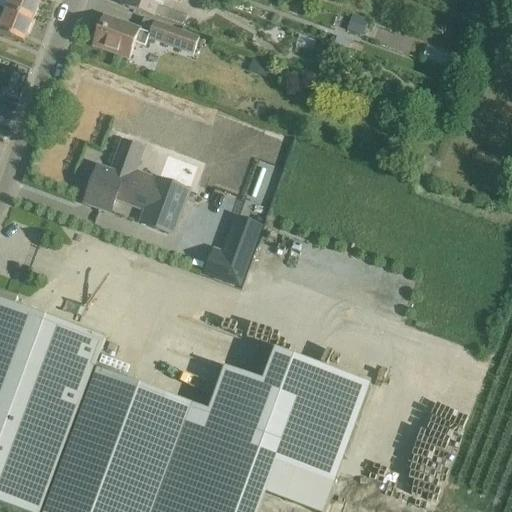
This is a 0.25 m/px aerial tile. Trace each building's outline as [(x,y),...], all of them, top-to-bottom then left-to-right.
[(11,0),(6,12),(32,22),(40,0),(11,0)] [(132,0),(129,10),(153,19),(184,30),(188,18),(161,8),(163,0),(132,0)] [(32,22),(6,12),(0,27),(0,36),(23,45),(32,22)] [(144,21),(140,31),(104,18),(93,49),(129,62),(135,46),(145,49),(148,40),(194,57),(200,41),(144,21)] [(349,32),(364,38),(369,24),(354,18),(349,32)] [(337,39),(334,47),(346,51),(348,43),(337,39)] [(428,63),(449,63),(450,51),(429,51),(428,63)] [(274,66),(255,60),(250,73),(269,80),(274,66)] [(217,112),(213,121),(220,124),(224,115),(217,112)] [(99,171),(86,206),(94,209),(110,215),(113,209),(118,196),(148,207),(147,209),(141,226),(173,238),(183,209),(189,193),(158,181),(135,173),(143,151),(121,143),(109,175),(99,171)] [(214,253),(206,276),(239,288),(260,231),(237,222),(224,256),(214,253)] [(352,280),(349,290),(401,302),(403,292),(352,280)] [(18,301),(0,294),(0,507),(13,511),(42,511),(105,342),(45,320),(15,309),(18,301)] [(47,511),(241,511),(249,491),(304,511),(325,511),(371,389),(276,354),(264,386),(226,372),(210,415),(98,374),(47,511)] [(464,450),(483,385),(465,380),(466,378),(446,372),(427,440),(464,450)]
